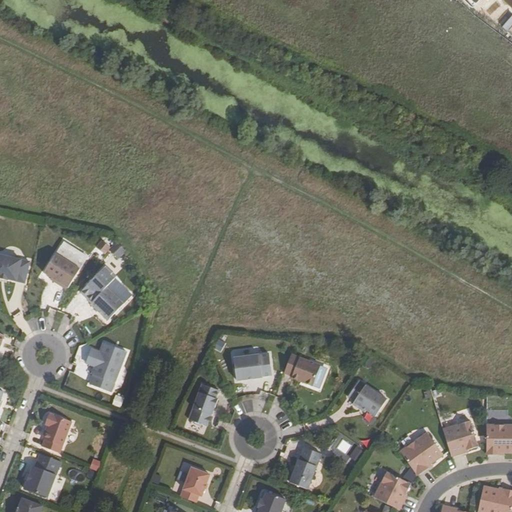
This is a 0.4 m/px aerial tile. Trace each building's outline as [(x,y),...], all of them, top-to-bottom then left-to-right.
[(105,253),(110,246),(102,240),(97,246),(105,253)] [(124,251),(117,244),(111,250),(118,257),(124,251)] [(85,261),(62,245),(43,272),(54,280),(52,282),(59,286),(61,282),(67,287),(85,261)] [(0,277),(7,279),(24,283),(29,262),(0,255),(0,277)] [(123,305),(132,296),(103,268),(80,293),(91,303),(90,304),(97,310),(99,308),(110,319),(123,305)] [(108,321),(110,319),(99,308),(97,310),(108,321)] [(90,385),(111,393),(126,352),(104,344),(100,353),(91,349),(87,360),(97,364),(96,367),(93,375),(90,385)] [(233,359),(237,381),(263,377),(262,376),(272,375),(269,354),(233,359)] [(291,378),(312,386),(320,366),(291,355),(284,373),(292,377),(291,378)] [(387,400),(359,381),(348,397),(355,401),(353,404),(361,410),(362,408),(366,411),(375,417),(387,400)] [(189,420),(206,427),(210,416),(213,409),(214,409),(218,400),(216,399),(219,391),(202,385),(189,420)] [(124,406),(125,396),(117,394),(115,405),(124,406)] [(47,412),(43,424),(47,425),(45,431),(42,432),(41,436),(42,438),(41,439),(43,439),(40,446),(58,453),(70,421),(47,412)] [(469,421),(443,430),(451,457),(464,453),(463,450),(466,449),(467,451),(477,447),(469,421)] [(511,453),(511,425),(486,425),(486,455),(500,455),(500,453),(504,453),(511,453)] [(443,455),(427,433),(400,452),(417,476),(428,469),(427,467),(431,464),(443,455)] [(91,448),(101,453),(107,439),(97,435),(91,448)] [(343,440),(335,452),(345,457),(352,445),(343,440)] [(323,455),(305,449),(300,461),(299,460),(290,483),(308,490),(323,455)] [(24,489),(48,498),(61,462),(40,454),(35,467),(33,466),(24,489)] [(98,470),(103,462),(97,458),(92,466),(98,470)] [(182,498),(197,504),(200,496),(203,497),(211,476),(193,469),(182,498)] [(386,473),(374,498),(399,511),(405,499),(402,497),(404,494),(406,495),(411,485),(386,473)] [(483,487),(477,511),(510,511),(511,511),(511,490),(503,489),(503,491),(498,490),(483,487)] [(280,511),(286,500),(266,492),(262,501),(259,508),(257,511),(280,511)] [(40,511),(43,507),(22,499),(18,508),(16,511),(40,511)]
